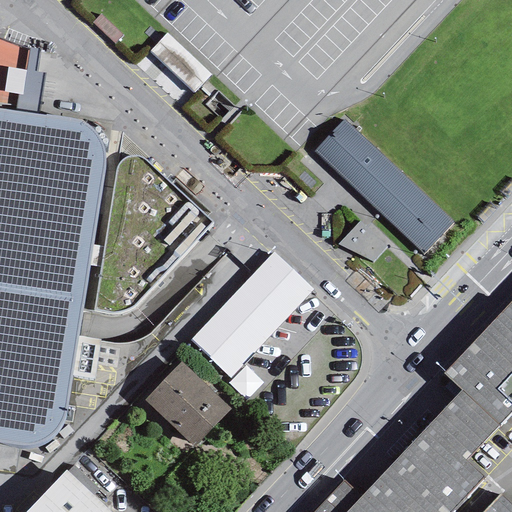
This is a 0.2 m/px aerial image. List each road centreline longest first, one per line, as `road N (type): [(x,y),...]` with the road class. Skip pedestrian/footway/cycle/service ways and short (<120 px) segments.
road 1 (residential): [(27,0),(412,362)]
road 2 (unknown): [(267,226),(58,450),(0,467)]
road 3 (secondary): [(276,511),(412,362)]
road 4 (unknown): [(239,199),(159,291),(91,306)]
road 5 (secondary): [(412,362),(511,260)]
road 6 (unknown): [(327,282),(247,381)]
